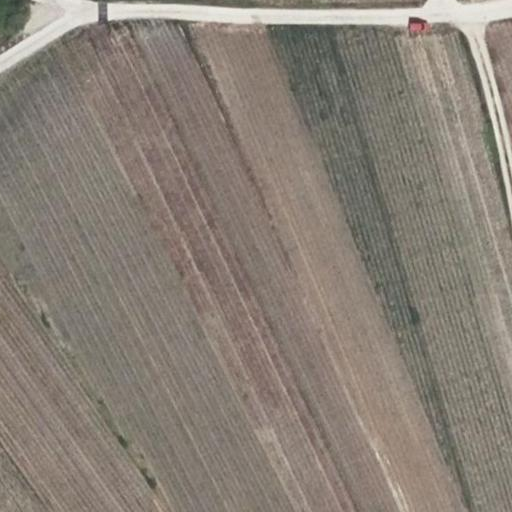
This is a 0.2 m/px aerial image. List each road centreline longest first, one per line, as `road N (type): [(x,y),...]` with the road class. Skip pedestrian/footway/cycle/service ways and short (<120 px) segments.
road 1 (track): [(0,69),(123,1),(263,21),(456,23),(448,0)]
road 2 (track): [(511,12),(456,23),(482,64),(511,198)]
